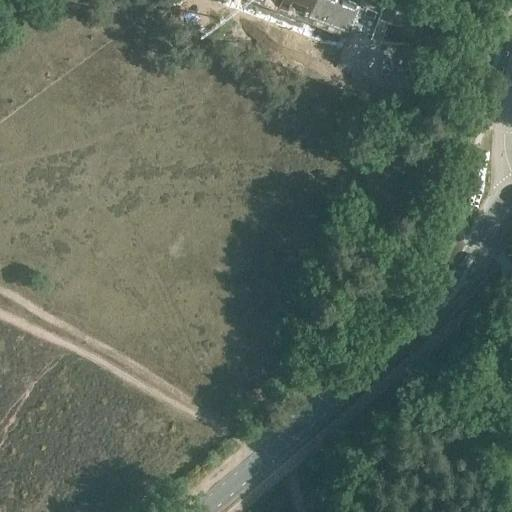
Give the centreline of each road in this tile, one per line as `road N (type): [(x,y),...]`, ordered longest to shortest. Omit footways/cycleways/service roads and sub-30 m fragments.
road 1 (secondary): [(453,295),(202,511)]
road 2 (secondary): [(511,186),(484,216),(453,295)]
